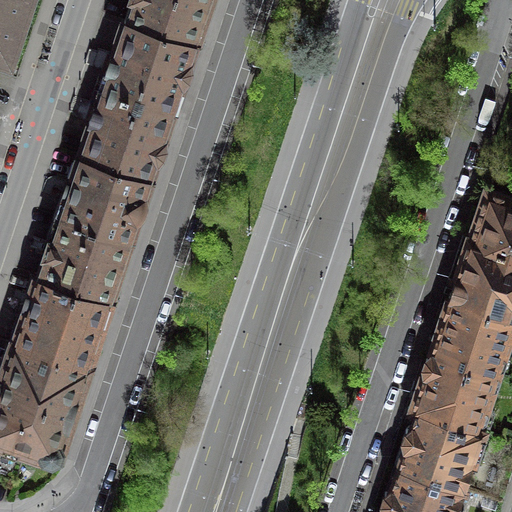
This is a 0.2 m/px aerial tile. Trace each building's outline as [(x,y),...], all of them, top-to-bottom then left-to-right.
[(0,0),(0,53),(7,56),(25,0),(0,0)] [(125,19),(196,43),(210,0),(136,0),(130,19),(126,17),(125,19)] [(100,86),(174,111),(183,83),(186,84),(194,62),(191,61),(196,43),(125,19),(114,53),(112,52),(109,61),(100,86)] [(80,155),(151,178),(157,161),(160,162),(168,139),(165,138),(174,111),(100,86),(92,112),(89,120),(91,121),(80,155)] [(59,216),(131,240),(138,218),(141,215),(143,211),(145,208),(146,204),(146,199),(146,195),(151,178),(80,155),(73,176),(70,179),(69,181),(68,184),(67,187),(67,190),(67,194),(59,216)] [(469,236),(469,238),(511,252),(511,196),(487,188),(480,209),(478,211),(476,213),(475,215),(475,217),(474,219),(475,222),(475,223),(473,230),(471,237),(469,236)] [(37,274),(111,299),(116,283),(119,280),(121,277),(123,273),(124,269),(124,265),(124,261),(131,240),(59,216),(52,238),(49,237),(48,243),(37,274)] [(466,246),(464,254),(462,255),(460,257),(459,260),(457,262),(457,265),(456,268),(456,270),(457,272),(457,274),(450,295),(511,314),(511,252),(469,238),(466,246)] [(14,340),(13,341),(88,366),(111,299),(37,274),(32,291),(30,293),(28,295),(27,296),(27,298),(27,299),(26,301),(26,303),(27,306),(15,340),(14,340)] [(511,314),(450,295),(449,296),(446,298),(445,301),(444,304),(443,306),(443,309),(443,311),(443,313),(443,315),(438,333),(432,351),(497,373),(511,330),(511,314)] [(88,369),(88,366),(13,341),(2,375),(1,375),(0,378),(0,475),(15,480),(25,449),(42,455),(43,458),(52,462),(61,457),(64,448),(62,445),(81,389),(83,387),(85,384),(87,382),(88,378),(88,375),(88,372),(88,369)] [(413,407),(413,408),(482,431),(481,429),(479,428),(497,373),(432,351),(426,356),(424,364),(425,372),(419,390),(413,407)] [(405,445),(398,465),(464,487),(482,431),(413,408),(414,409),(417,410),(415,416),(413,422),(406,428),(403,437),(405,445)] [(384,508),(382,511),(455,511),(464,487),(398,465),(395,476),(392,486),(385,491),(382,500),(384,508)]
